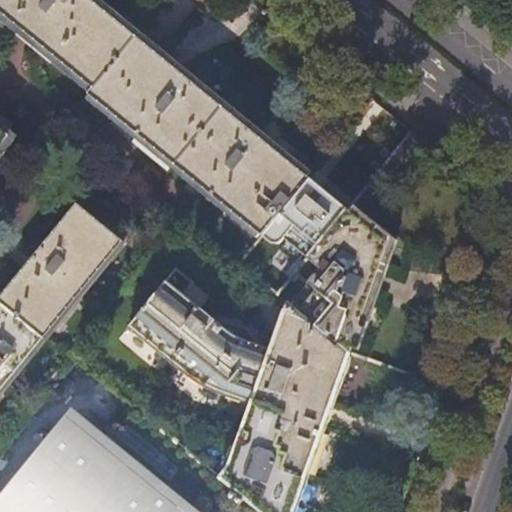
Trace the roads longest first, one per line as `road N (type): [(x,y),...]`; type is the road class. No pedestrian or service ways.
road 1 (primary): [(333,0),(511,146)]
road 2 (primary): [(511,88),(405,0)]
